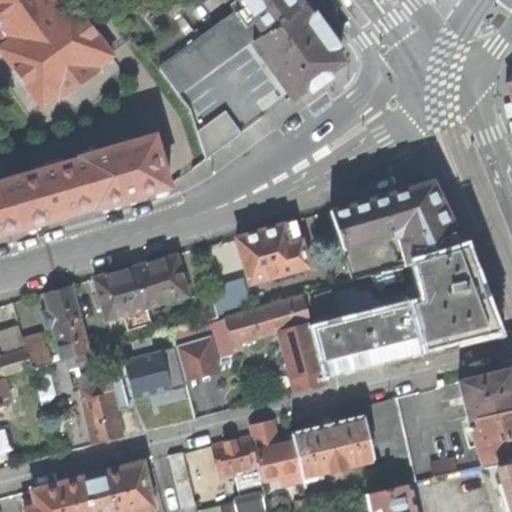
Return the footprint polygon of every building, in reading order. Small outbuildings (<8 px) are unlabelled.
[(94,68),(111,55),(71,0),(64,0),(58,5),(54,0),(0,0),(0,25),(10,40),(0,47),(0,48),(43,106),(60,93),(61,95),(96,70),(94,68)] [(158,69),(178,94),(201,77),(252,40),(300,5),(296,0),(240,0),(244,6),(158,69)] [(316,27),(300,5),(252,40),(263,56),(268,52),(285,75),(280,79),(292,96),(328,70),(340,60),(316,27)] [(206,125),(196,132),(204,160),(241,133),(225,111),(216,116),(206,125)] [(99,206),(168,186),(153,135),(78,157),(78,159),(0,181),(0,234),(17,229),(93,207),(94,208),(99,206)] [(431,181),(330,211),(342,249),(390,234),(397,235),(405,263),(412,261),(463,246),(447,214),(431,181)] [(235,238),(249,283),(308,266),(294,221),(242,236),(235,238)] [(424,349),(496,331),(482,293),(464,246),(463,246),(412,261),(423,300),(412,303),(424,349)] [(157,261),(125,270),(141,327),(152,324),(147,308),(188,296),(177,255),(157,261)] [(123,315),(128,331),(141,327),(125,270),(111,274),(95,279),(106,320),(123,315)] [(244,281),(212,289),(221,317),(252,308),(244,281)] [(44,294),(61,360),(66,359),(89,353),(71,286),(53,291),(44,294)] [(208,287),(192,292),(201,322),(218,317),(208,287)] [(303,296),(217,321),(226,353),(241,349),(239,342),(278,330),(288,370),(294,393),(325,384),(317,353),(314,353),(307,323),(309,322),(303,296)] [(381,360),(424,349),(412,303),(316,328),(328,374),(381,360)] [(22,341),(24,345),(30,367),(31,369),(49,364),(50,363),(46,349),(45,350),(40,336),(22,341)] [(205,336),(169,347),(180,384),(215,374),(205,336)] [(0,375),(30,367),(24,345),(5,350),(7,356),(0,358),(0,375)] [(156,352),(117,362),(127,400),(166,390),(156,352)] [(56,392),(73,387),(66,359),(61,360),(50,363),(49,364),(56,392)] [(467,418),(474,416),(511,407),(511,377),(509,368),(458,382),(467,418)] [(110,439),(122,436),(106,369),(80,376),(83,389),(81,389),(94,443),(110,439)] [(0,405),(12,402),(5,377),(0,378),(0,405)] [(368,404),(387,489),(409,484),(414,482),(395,397),(368,404)] [(482,466),(494,464),(511,459),(511,407),(474,416),(477,425),(471,427),(480,458),(482,466)] [(345,466),(374,459),(363,415),(337,421),(335,420),(326,422),(319,424),(319,426),(291,432),(301,476),(330,470),(331,472),(346,468),(345,466)] [(288,511),(308,508),(303,486),(296,488),(286,442),(281,443),(278,444),(273,420),(250,426),(263,481),(279,477),(286,506),(280,507),(280,511),(288,511)] [(219,474),(257,466),(250,437),(230,442),(213,446),(219,474)] [(182,509),(196,506),(183,451),(170,455),(182,509)] [(434,477),(457,472),(456,464),(454,458),(431,464),(434,477)] [(457,472),(482,466),(480,458),(456,464),(457,472)] [(511,511),(511,459),(494,464),(509,510),(505,511),(511,511)] [(142,511),(142,509),(154,506),(143,462),(113,469),(83,476),(91,511),(142,511)] [(25,511),(91,511),(83,476),(58,483),(33,489),(37,505),(25,508),(25,511)] [(414,511),(409,484),(387,489),(364,494),(368,511),(378,509),(378,511),(414,511)] [(265,511),(262,497),(235,504),(235,506),(222,509),(222,511),(265,511)]
